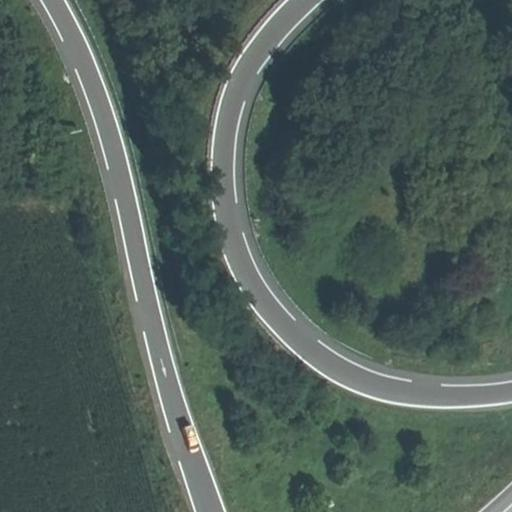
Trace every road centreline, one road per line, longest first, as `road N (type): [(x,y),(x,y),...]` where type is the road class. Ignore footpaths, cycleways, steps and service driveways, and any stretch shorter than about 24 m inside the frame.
road 1 (trunk): [(511,390),(385,385),(329,363),(278,319),(248,274),(219,180),(224,134),(255,52),(304,0)]
road 2 (motorway): [(44,0),(68,34),(109,141),(211,511)]
